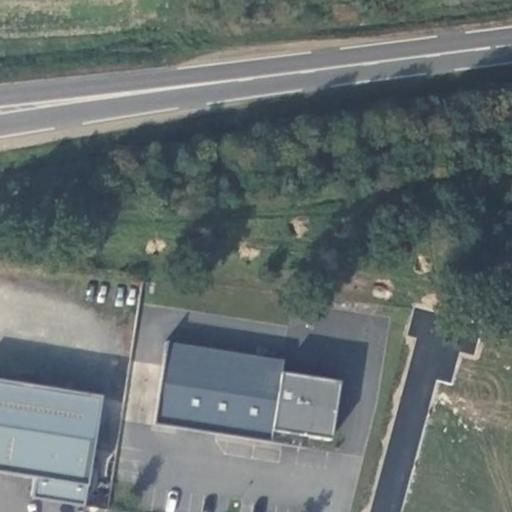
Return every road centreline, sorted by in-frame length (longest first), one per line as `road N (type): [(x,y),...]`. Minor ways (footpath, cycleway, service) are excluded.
road 1 (secondary): [(511,45),(238,81)]
road 2 (secondary): [(0,122),(238,81)]
road 3 (secondary): [(238,81),(0,99)]
road 4 (residential): [(382,511),(438,322)]
